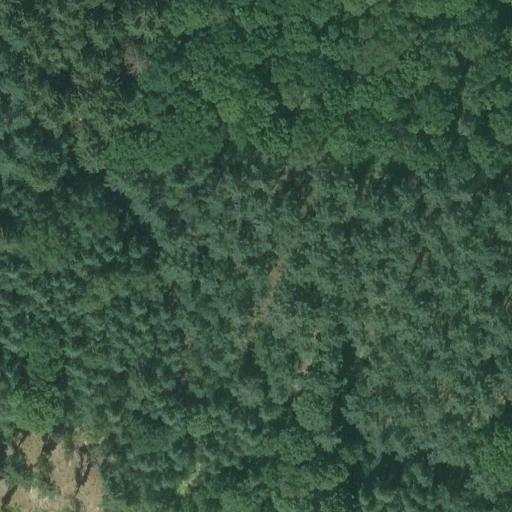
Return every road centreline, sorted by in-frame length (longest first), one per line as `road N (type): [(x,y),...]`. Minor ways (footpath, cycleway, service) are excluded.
road 1 (track): [(208,511),(176,322),(144,232),(94,158),(159,0)]
road 2 (track): [(0,71),(55,131),(94,158),(129,151),(511,160)]
